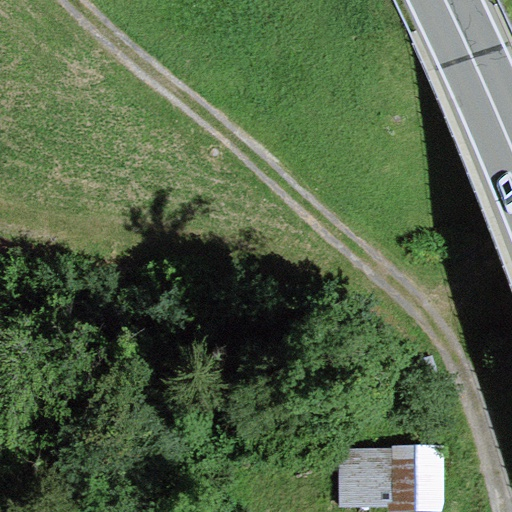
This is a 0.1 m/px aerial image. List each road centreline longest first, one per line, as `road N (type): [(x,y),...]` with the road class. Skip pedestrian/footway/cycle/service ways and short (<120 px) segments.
road 1 (track): [(69,0),(407,294),(461,374),(503,511)]
road 2 (trunk): [(511,138),(449,0)]
